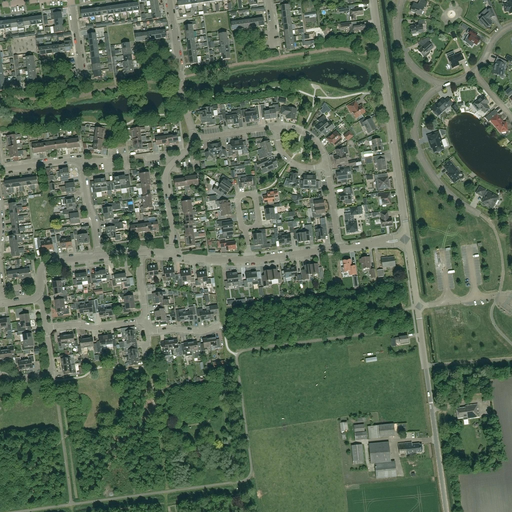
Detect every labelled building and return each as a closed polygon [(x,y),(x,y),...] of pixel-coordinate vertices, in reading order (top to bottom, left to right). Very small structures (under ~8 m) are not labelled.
[(427,3),(422,0),(420,0),(418,5),(413,3),(412,7),(411,7),(411,9),(411,11),(421,15),(424,8),(425,8),(427,3)] [(511,1),(508,2),(508,4),(504,4),(504,6),(503,7),(503,10),(504,10),(505,12),(509,12),(509,14),(511,13),(511,1)] [(352,16),(351,16),(351,21),(356,20),(355,16),(363,15),(362,9),(358,9),(358,8),(351,9),(352,16)] [(54,16),(54,20),(62,19),(61,13),(58,13),(58,9),(50,10),(51,17),(54,16)] [(487,28),(488,27),(489,27),(490,27),(491,26),(490,25),(492,24),(488,20),(490,18),(495,16),(491,9),(486,11),(487,12),(484,15),(484,16),(479,20),(481,22),(480,23),(481,23),(482,25),(483,25),(484,25),(487,28)] [(419,20),(418,25),(410,27),(412,34),(423,32),(422,25),(425,24),(424,21),(419,20)] [(193,29),(192,25),(196,25),(195,21),(186,22),(187,26),(185,26),(185,33),(193,32),(196,31),(195,29),(193,29)] [(365,25),(364,25),(353,26),(351,26),(351,23),(341,24),(341,28),(350,27),(350,29),(350,33),(354,33),(354,31),(359,31),(359,32),(360,31),(361,31),(365,30),(365,28),(365,27),(365,26),(365,25)] [(466,33),(468,35),(464,41),(472,48),(472,47),(474,44),(477,45),(478,44),(479,44),(480,42),(479,41),(480,39),(476,37),(478,34),(471,30),(470,32),(468,30),(466,33)] [(425,45),(418,50),(428,61),(425,58),(430,54),(430,53),(429,52),(433,48),(428,42),(430,40),(428,38),(423,40),(425,45)] [(64,42),(64,44),(65,52),(70,51),(70,49),(72,49),(71,41),(64,42)] [(455,55),(448,58),(452,69),(460,65),(458,62),(460,61),(464,59),(461,53),(455,55)] [(496,65),(495,67),(494,67),(493,67),(493,68),(492,74),(497,75),(497,76),(500,77),(500,78),(501,79),(502,79),(503,79),(504,78),(505,77),(505,76),(504,75),(503,75),(504,68),(507,62),(497,58),(495,64),(496,65)] [(133,67),(125,68),(123,69),(123,71),(122,73),(123,77),(130,76),(129,73),(134,72),(133,67)] [(483,96),(475,103),(472,105),(478,111),(481,109),(485,113),(489,109),(486,105),(488,102),(483,96)] [(444,102),(448,106),(449,107),(453,104),(448,98),(447,98),(448,99),(445,102),(444,102)] [(444,102),(445,102),(443,99),(435,106),(435,105),(431,109),(435,114),(438,112),(440,114),(443,111),(448,106),(444,102)] [(347,106),(351,113),(353,113),(356,118),(366,112),(361,106),(359,107),(355,101),(347,106)] [(265,120),(271,119),(270,110),(269,110),(267,111),(267,110),(265,108),(265,104),(260,105),(260,108),(261,114),(264,114),(265,120)] [(250,109),(251,112),(252,122),(257,121),(257,116),(260,116),(258,105),(255,106),(256,108),(254,108),(254,109),(250,109)] [(269,110),(270,110),(271,119),(277,119),(276,112),(279,112),(278,105),(273,105),(273,107),(269,107),(269,110)] [(201,112),(201,118),(211,116),(214,116),(213,107),(202,109),(203,111),(201,112)] [(287,115),(287,119),(295,120),(297,109),(289,108),(288,108),(282,107),(281,114),(287,115)] [(231,112),(232,116),(233,125),(239,124),(238,117),(242,116),(241,114),(240,108),(237,108),(238,111),(231,112)] [(228,125),(233,125),(232,116),(230,116),(230,115),(227,113),(226,113),(225,109),(222,110),(223,120),(227,119),(227,121),(228,125)] [(246,123),(252,122),(251,112),(248,112),(247,110),(242,110),(243,118),(246,117),(246,123)] [(506,131),(507,131),(506,122),(502,123),(500,121),(501,121),(497,115),(498,114),(494,110),(485,118),(489,122),(490,121),(500,132),(502,132),(502,133),(506,132),(506,131)] [(318,120),(321,123),(316,127),(321,134),(327,130),(329,132),(334,128),(329,123),(328,124),(324,120),(326,119),(325,117),(324,116),(324,115),(318,120),(318,121),(318,120)] [(212,119),(211,116),(201,118),(202,124),(209,123),(209,126),(215,125),(215,119),(212,119)] [(366,117),(360,121),(363,127),(365,126),(369,133),(376,129),(371,119),(367,121),(366,117)] [(104,134),(105,129),(104,129),(104,127),(100,126),(99,128),(96,128),(91,127),(91,130),(95,130),(95,133),(104,134)] [(335,146),(343,140),(342,139),(342,138),(341,136),(340,136),(336,131),(327,139),(331,144),(332,143),(335,146)] [(344,136),(345,138),(348,141),(353,136),(350,132),(344,136)] [(439,132),(427,136),(431,146),(434,153),(437,152),(438,153),(441,152),(441,150),(444,149),(441,141),(442,140),(439,132)] [(73,139),(73,144),(80,143),(79,140),(81,140),(81,135),(76,136),(76,138),(73,139)] [(372,141),(374,152),(383,150),(382,145),(382,146),(380,139),(372,141)] [(244,147),(242,140),(236,141),(237,151),(242,150),(242,155),(248,154),(247,147),(244,147)] [(262,149),(271,146),(269,141),(263,143),(262,140),(256,141),(257,145),(260,144),(262,149)] [(237,151),(236,141),(231,142),(232,149),(228,150),(229,156),(233,156),(233,155),(235,154),(234,151),(237,151)] [(221,143),(214,144),(216,155),(219,154),(220,158),(226,157),(225,150),(222,150),(221,143)] [(216,155),(214,144),(208,145),(209,152),(205,152),(206,160),(213,159),(212,155),(216,155)] [(273,152),(271,146),(262,149),(259,150),(259,152),(262,151),(263,155),(258,156),(259,159),(272,155),(271,152),(273,152)] [(338,156),(334,157),(336,165),(347,162),(346,155),(348,154),(347,148),(343,148),(336,150),(338,156)] [(381,156),(374,157),(375,164),(378,163),(379,171),(387,170),(385,159),(381,160),(381,156)] [(258,167),(264,164),(266,167),(262,169),(264,173),(268,172),(275,169),(273,166),(277,164),(275,159),(269,162),(267,159),(257,164),(258,167)] [(460,174),(452,164),(450,161),(444,166),(450,173),(447,175),(451,179),(450,179),(450,181),(452,183),(453,183),(454,183),(460,178),(462,178),(463,177),(463,175),(462,174),(460,174)] [(341,173),(337,174),(338,180),(341,180),(342,183),(347,183),(347,179),(352,179),(351,175),(350,169),(343,170),(340,170),(341,173)] [(141,180),(145,180),(145,173),(142,174),(142,172),(137,172),(138,177),(140,177),(141,180)] [(291,173),(290,179),(287,179),(286,178),(283,186),(284,186),(284,185),(289,186),(289,183),(294,184),(293,187),(298,188),(300,180),(297,179),(298,174),(291,173)] [(223,179),(220,185),(221,185),(229,191),(233,185),(229,183),(230,180),(223,175),(221,178),(223,179)] [(237,176),(238,179),(239,185),(241,185),(242,187),(247,186),(246,177),(246,175),(237,176)] [(382,178),(382,175),(375,176),(375,181),(378,181),(379,187),(376,188),(377,191),(383,190),(382,189),(389,188),(388,177),(382,178)] [(114,184),(110,185),(111,191),(114,190),(114,188),(118,188),(117,185),(120,185),(119,176),(113,177),(114,184)] [(130,182),(126,183),(125,176),(119,176),(120,185),(121,189),(131,188),(130,182)] [(246,177),(247,186),(253,185),(252,183),(255,183),(254,176),(246,177)] [(309,189),(309,186),(310,176),(304,176),(303,182),(301,182),(300,188),(309,189)] [(310,176),(309,186),(309,189),(318,189),(319,182),(316,182),(316,176),(310,176)] [(106,178),(100,179),(102,192),(111,191),(110,185),(107,185),(106,178)] [(102,192),(100,179),(94,180),(95,187),(92,187),(93,193),(102,192)] [(220,185),(217,183),(216,183),(215,184),(215,185),(216,186),(213,191),(220,196),(222,193),(226,196),(229,191),(221,185),(220,185)] [(485,192),(486,191),(480,187),(476,193),(482,197),(483,196),(485,197),(482,202),(493,208),(498,198),(488,192),(487,193),(485,192)] [(76,193),(75,188),(60,190),(60,193),(67,192),(67,197),(73,196),(72,194),(76,193)] [(341,201),(345,200),(346,204),(352,204),(351,200),(351,196),(353,196),(352,188),(343,189),(344,193),(340,194),(341,201)] [(277,191),(270,192),(267,192),(267,195),(263,196),(264,203),(275,202),(274,197),(278,196),(277,191)] [(391,199),(389,198),(390,196),(390,193),(381,194),(378,194),(378,193),(370,194),(371,198),(379,197),(379,199),(382,199),(383,207),(386,206),(386,205),(392,204),(391,199)] [(65,200),(66,205),(75,203),(74,199),(73,199),(73,196),(67,197),(62,197),(62,200),(65,200)] [(311,209),(315,208),(324,207),(323,200),(320,201),(319,197),(309,199),(310,204),(311,209)] [(220,207),(221,210),(231,209),(230,203),(225,203),(224,201),(215,202),(216,205),(217,205),(217,207),(220,207)] [(75,203),(66,205),(67,210),(63,210),(63,213),(72,212),(72,209),(75,208),(75,203)] [(103,209),(104,214),(113,213),(112,210),(114,210),(114,211),(121,210),(120,204),(116,204),(116,203),(110,204),(110,208),(103,209)] [(324,207),(315,208),(311,209),(312,213),(311,213),(312,218),(322,217),(321,214),(325,213),(324,207)] [(354,216),(359,215),(363,215),(362,207),(350,209),(351,214),(345,215),(346,223),(347,234),(358,232),(357,221),(354,221),(354,216)] [(231,215),(231,209),(221,210),(217,211),(218,214),(219,216),(217,217),(218,220),(227,218),(226,215),(231,215)] [(382,220),(381,220),(382,227),(393,226),(392,218),(389,219),(388,212),(381,213),(382,220)] [(321,229),(315,230),(317,240),(325,239),(324,237),(324,232),(327,232),(326,225),(325,218),(320,219),(321,226),(321,229)] [(223,230),(232,229),(233,229),(232,222),(225,223),(225,220),(217,221),(217,225),(219,224),(219,227),(220,227),(220,230),(222,230),(223,230)] [(106,228),(107,234),(116,232),(115,230),(123,229),(122,223),(113,224),(113,227),(106,228)] [(306,233),(303,233),(304,242),(310,241),(309,236),(313,236),(312,225),(305,226),(306,233)] [(233,235),(232,229),(223,230),(222,230),(223,234),(219,234),(219,237),(218,237),(219,240),(226,239),(226,236),(233,235)] [(253,240),(266,239),(265,229),(259,230),(260,234),(253,235),(253,240)] [(293,230),(294,233),(294,236),(297,236),(298,243),(304,242),(303,233),(300,234),(299,229),(293,230)] [(84,244),(83,235),(78,235),(77,231),(74,231),(75,240),(78,239),(79,244),(84,244)] [(115,241),(120,241),(121,240),(121,235),(116,235),(116,232),(107,234),(108,239),(115,238),(115,241)] [(71,238),(66,239),(67,248),(72,247),(71,240),(74,240),(74,234),(71,234),(71,238)] [(67,248),(66,239),(60,239),(60,236),(57,236),(58,242),(61,242),(62,249),(67,248)] [(254,246),(261,245),(262,249),(270,248),(270,244),(267,244),(266,239),(253,240),(254,246)] [(220,242),(221,248),(226,247),(226,251),(236,249),(235,241),(225,243),(225,241),(220,242)] [(362,259),(360,259),(361,263),(362,263),(363,269),(371,268),(370,262),(371,262),(370,257),(362,258),(362,259)] [(388,258),(382,259),(383,268),(396,266),(394,257),(388,258)] [(351,260),(343,261),(344,268),(342,268),(343,273),(349,272),(350,276),(357,275),(355,266),(352,266),(351,260)] [(318,264),(311,265),(313,275),(319,274),(320,278),(323,277),(322,268),(318,268),(318,264)] [(24,269),(24,274),(30,273),(30,271),(32,271),(31,265),(27,265),(28,269),(24,269)] [(157,265),(153,266),(154,276),(157,275),(157,278),(162,278),(162,277),(162,272),(158,273),(157,265)] [(308,275),(313,275),(311,265),(305,266),(306,272),(302,273),(303,280),(309,279),(308,275)] [(296,267),(290,268),(292,277),(297,277),(298,281),(302,281),(301,275),(297,275),(296,267)] [(170,278),(169,268),(164,269),(165,277),(162,277),(162,278),(163,282),(171,281),(171,278),(170,278)] [(179,283),(179,280),(178,275),(175,275),(174,268),(169,268),(170,278),(171,278),(173,278),(174,284),(179,283)] [(292,277),(290,268),(285,269),(286,277),(283,277),(284,283),(287,283),(286,278),(292,277)] [(92,275),(93,283),(98,283),(97,280),(101,279),(100,269),(98,270),(98,272),(94,272),(95,275),(92,275)] [(102,269),(100,269),(101,279),(107,279),(107,281),(110,281),(109,275),(106,275),(105,271),(102,271),(102,269)] [(195,283),(195,281),(195,277),(192,278),(191,270),(186,271),(187,281),(190,280),(190,283),(195,283)] [(277,270),(271,271),(272,280),(278,280),(279,284),(282,283),(280,273),(277,274),(277,270)] [(187,281),(186,271),(181,272),(182,279),(179,280),(179,283),(180,285),(180,287),(183,287),(183,285),(185,284),(185,281),(187,281)] [(273,285),(272,280),(271,271),(264,272),(265,276),(262,276),(264,287),(269,286),(269,285),(273,285)] [(82,285),(82,282),(81,272),(79,272),(79,274),(76,275),(76,280),(73,280),(74,286),(82,285)] [(83,272),(81,272),(82,282),(88,281),(88,284),(91,284),(90,278),(87,278),(87,273),(83,274),(83,272)] [(122,283),(120,272),(118,273),(118,275),(115,275),(116,280),(113,281),(114,287),(116,286),(116,284),(122,283)] [(122,272),(120,272),(122,283),(124,283),(124,285),(130,284),(130,278),(127,279),(126,274),(122,274),(122,272)] [(204,282),(202,272),(197,273),(198,280),(195,281),(195,283),(196,286),(202,286),(201,282),(204,282)] [(212,284),(211,279),(208,279),(207,272),(202,272),(204,282),(206,282),(207,285),(212,284)] [(237,272),(232,273),(233,283),(234,286),(239,286),(239,287),(242,286),(241,280),(238,280),(237,272)] [(253,282),(251,272),(246,273),(247,281),(244,281),(245,288),(248,288),(248,283),(253,282)] [(257,272),(251,272),(253,282),(253,285),(258,284),(258,286),(262,286),(261,279),(258,279),(257,272)] [(233,283),(232,273),(227,274),(228,281),(225,282),(226,289),(229,288),(229,287),(231,286),(231,283),(233,283)] [(53,289),(62,288),(61,281),(65,281),(64,278),(58,279),(59,282),(52,283),(53,289)] [(63,291),(62,288),(53,289),(54,295),(60,294),(61,297),(67,296),(66,290),(63,291)] [(125,300),(125,304),(134,302),(133,296),(129,297),(129,294),(121,295),(122,300),(125,300)] [(68,302),(67,296),(61,297),(61,300),(55,301),(56,307),(65,306),(64,302),(68,302)] [(161,307),(165,306),(169,306),(168,300),(163,301),(163,298),(153,299),(154,305),(160,304),(161,307)] [(85,305),(86,314),(93,313),(92,308),(95,308),(94,300),(89,301),(89,304),(85,305)] [(94,300),(95,308),(96,313),(99,313),(100,317),(106,316),(105,308),(102,309),(101,305),(98,306),(98,300),(94,300)] [(80,314),(86,314),(85,305),(82,305),(82,303),(81,302),(75,303),(76,310),(80,310),(80,314)] [(134,302),(125,304),(126,307),(123,308),(124,313),(131,312),(131,309),(135,309),(134,302)] [(109,308),(105,308),(106,316),(113,316),(112,311),(115,311),(114,304),(108,304),(109,308)] [(65,309),(65,306),(56,307),(56,313),(63,312),(63,315),(69,314),(69,308),(65,309)] [(155,312),(156,317),(166,315),(165,306),(161,307),(158,307),(159,311),(155,312)] [(207,311),(208,320),(215,319),(214,315),(219,314),(218,306),(210,307),(211,310),(207,311)] [(186,312),(187,321),(194,320),(193,315),(196,315),(195,307),(189,308),(190,312),(186,312)] [(202,321),(208,320),(207,311),(203,312),(203,309),(197,310),(198,317),(201,316),(202,321)] [(187,321),(186,312),(182,313),(182,310),(176,310),(177,317),(180,317),(181,322),(187,321)] [(21,322),(30,321),(29,315),(23,316),(23,312),(16,313),(17,319),(21,318),(21,322)] [(169,318),(166,318),(166,315),(156,317),(156,321),(160,321),(161,325),(170,324),(169,318)] [(0,320),(2,329),(5,328),(6,332),(11,331),(11,325),(8,325),(7,319),(0,320)] [(30,321),(21,322),(22,326),(18,326),(19,332),(25,332),(25,328),(31,327),(30,321)] [(122,338),(126,338),(135,337),(134,330),(132,331),(131,327),(121,329),(122,338)] [(17,336),(20,335),(21,341),(24,341),(32,340),(32,334),(27,334),(27,331),(25,332),(19,332),(17,333),(17,336)] [(73,347),(75,347),(78,347),(78,346),(77,340),(74,341),(73,335),(67,336),(68,344),(71,344),(72,346),(73,347)] [(105,336),(106,345),(113,344),(113,347),(116,347),(115,339),(112,340),(111,336),(111,335),(108,335),(108,336),(105,336)] [(62,345),(68,344),(67,336),(60,336),(61,339),(58,339),(59,349),(62,349),(62,345)] [(103,345),(106,345),(105,336),(99,337),(99,342),(96,342),(97,344),(97,349),(101,349),(104,348),(103,345)] [(135,337),(126,338),(127,342),(124,342),(125,348),(132,347),(132,344),(136,343),(135,337)] [(216,337),(210,338),(211,347),(215,347),(215,349),(221,348),(220,340),(216,340),(216,337)] [(86,339),(87,348),(94,347),(94,352),(98,351),(97,349),(97,344),(93,344),(93,338),(86,339)] [(211,347),(210,338),(203,339),(204,344),(201,344),(201,346),(202,352),(205,351),(205,350),(207,350),(207,348),(211,347)] [(87,348),(86,339),(80,340),(80,346),(78,346),(78,347),(78,352),(81,352),(81,349),(87,348)] [(33,346),(32,340),(24,341),(24,345),(21,346),(22,351),(30,350),(29,347),(33,346)] [(180,353),(179,352),(182,351),(182,348),(181,344),(178,344),(177,340),(171,341),(172,350),(173,350),(176,349),(177,353),(180,353)] [(172,350),(171,341),(165,342),(165,346),(162,347),(164,357),(173,356),(173,350),(172,350)] [(198,357),(202,356),(202,352),(201,346),(201,344),(201,343),(197,343),(197,341),(191,342),(193,356),(192,356),(193,357),(193,358),(194,359),(197,358),(198,358),(198,357)] [(182,348),(182,351),(183,356),(186,355),(186,356),(192,356),(193,356),(191,342),(184,343),(185,348),(182,348)] [(6,360),(12,359),(11,352),(14,352),(13,346),(7,347),(8,350),(4,351),(6,360)] [(129,353),(129,357),(138,356),(137,349),(133,350),(132,347),(125,348),(124,348),(124,351),(125,351),(125,354),(129,353)] [(62,366),(75,364),(73,355),(67,356),(68,359),(61,360),(62,366)] [(29,360),(25,361),(26,370),(32,369),(32,363),(34,362),(33,356),(28,357),(29,360)] [(126,357),(127,366),(135,365),(134,362),(139,362),(138,356),(129,357),(126,357)] [(16,365),(19,365),(20,371),(26,370),(25,361),(21,361),(21,358),(15,359),(16,365)] [(70,376),(76,376),(75,364),(62,366),(63,372),(65,372),(66,375),(70,374),(70,376)] [(466,408),(456,409),(458,419),(463,418),(463,420),(479,418),(477,405),(465,406),(466,408)] [(341,435),(342,440),(345,440),(345,434),(344,431),(348,431),(347,422),(339,423),(340,432),(341,432),(342,435),(341,435)] [(366,432),(365,432),(364,424),(354,425),(354,433),(355,441),(367,439),(366,432)] [(394,424),(379,426),(380,438),(395,436),(394,424)] [(368,427),(369,439),(380,437),(379,426),(368,427)] [(395,462),(391,462),(389,442),(369,444),(371,464),(375,463),(377,479),(396,477),(395,462)] [(407,453),(406,453),(406,455),(417,454),(417,453),(423,452),(422,445),(420,445),(420,443),(412,444),(412,442),(405,443),(407,453)] [(407,453),(405,443),(398,444),(400,454),(406,453),(407,453)] [(364,460),(362,444),(351,446),(353,461),(364,460)]
